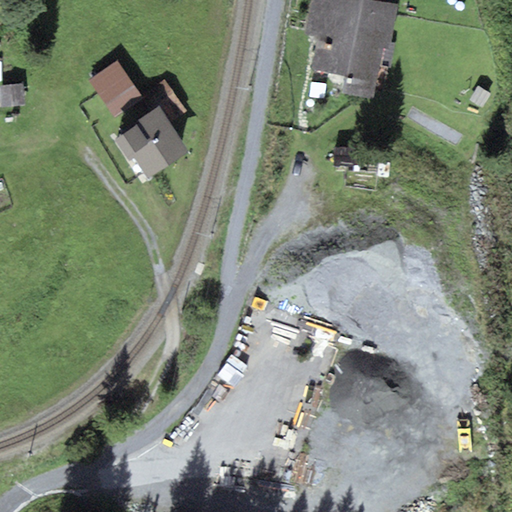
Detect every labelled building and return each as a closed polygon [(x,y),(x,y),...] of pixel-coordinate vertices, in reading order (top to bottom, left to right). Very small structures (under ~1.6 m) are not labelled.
[(397,4),(379,0),(309,0),(302,33),(317,36),(310,68),(345,76),(342,92),(372,99),(383,50),(387,51),(397,4)] [(141,96),(116,61),(89,80),(115,117),(143,98),(141,96)] [(186,111),(175,95),(164,80),(141,96),(143,98),(151,110),(158,106),(169,123),(186,111)] [(0,83),(0,104),(24,103),(23,82),(0,83)] [(147,179),(166,167),(188,153),(169,123),(158,106),(151,110),(136,120),(137,123),(119,134),(113,138),(128,160),(133,157),(147,179)] [(206,423),(221,403),(205,392),(191,412),(206,423)]
